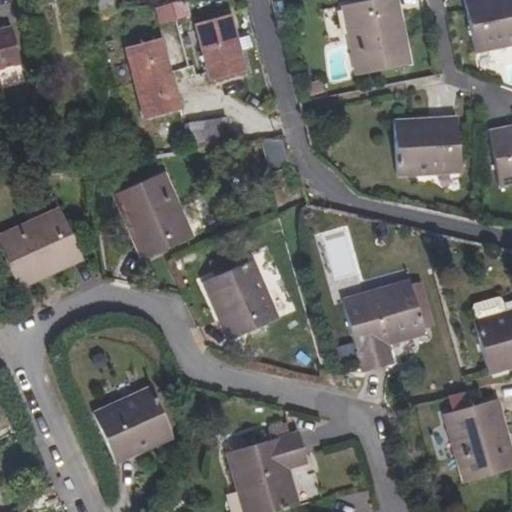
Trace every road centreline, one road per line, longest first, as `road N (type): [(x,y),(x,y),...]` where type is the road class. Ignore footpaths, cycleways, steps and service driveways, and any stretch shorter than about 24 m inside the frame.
road 1 (residential): [(86,511),(21,352),(34,330),(97,303),(166,315),(192,367),(365,416),(395,511)]
road 2 (residential): [(254,0),(299,161),(316,182),(352,204),(511,242)]
